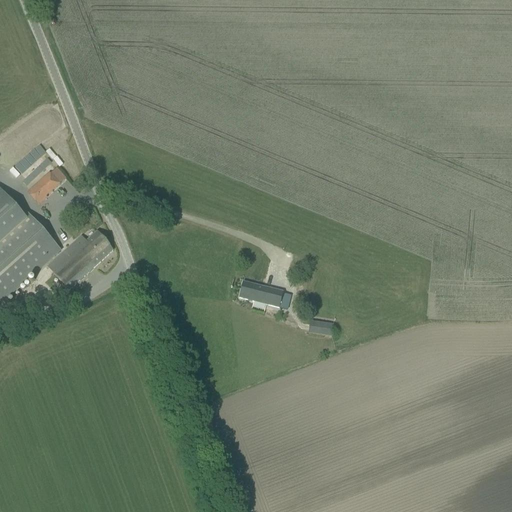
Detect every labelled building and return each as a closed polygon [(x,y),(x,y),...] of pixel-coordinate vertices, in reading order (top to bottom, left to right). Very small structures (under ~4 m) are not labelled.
[(49,174),(27,194),(38,206),(46,199),(45,197),(65,179),(56,170),(50,175),(49,174)] [(0,191),(0,306),(61,252),(58,249),(25,212),(21,215),(0,191)] [(47,268),(69,292),(113,252),(98,233),(86,242),(82,237),(47,268)] [(242,283),(239,299),(248,301),(279,309),(280,308),(281,302),(283,293),(252,286),(242,283)] [(308,334),(332,337),(334,326),(310,323),(308,334)] [(271,351),(302,356),(305,338),(274,333),(271,351)]
